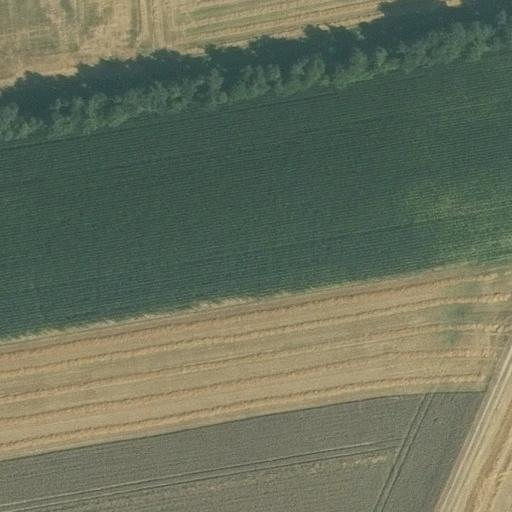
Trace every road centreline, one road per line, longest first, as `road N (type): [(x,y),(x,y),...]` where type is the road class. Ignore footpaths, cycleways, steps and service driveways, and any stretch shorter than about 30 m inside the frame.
road 1 (track): [(0,106),(295,59),(511,13)]
road 2 (track): [(446,511),(511,362)]
